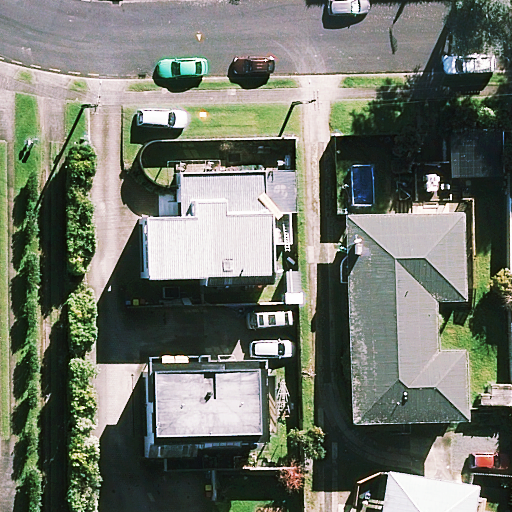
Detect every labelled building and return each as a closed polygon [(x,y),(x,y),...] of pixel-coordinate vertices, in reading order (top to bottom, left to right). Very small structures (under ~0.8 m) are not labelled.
[(496,132),(448,133),(449,178),(497,177),(496,132)] [(220,176),(220,163),(177,163),(178,220),(143,220),(143,280),(201,279),(201,287),(266,287),(266,247),(292,246),(292,176),(220,176)] [(460,301),(458,218),(346,220),(351,424),(461,422),(459,355),(432,355),(430,302),(460,301)] [(248,328),(144,328),(144,458),(188,458),(188,440),(267,440),(267,402),(248,402),(248,328)] [(511,459),(511,455),(469,452),(476,494),(493,491),(494,477),(511,473),(511,459)] [(469,511),(473,488),(385,476),(379,511),(469,511)]
